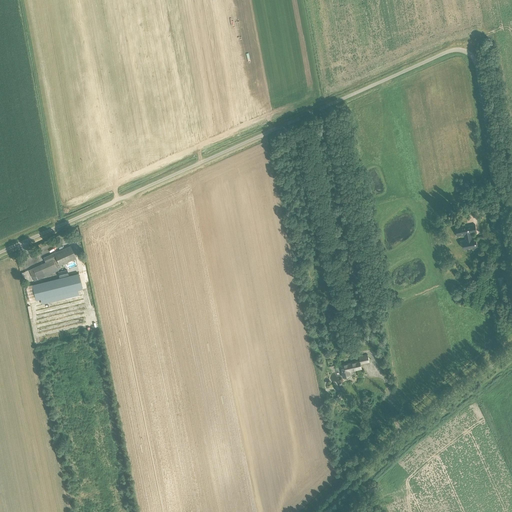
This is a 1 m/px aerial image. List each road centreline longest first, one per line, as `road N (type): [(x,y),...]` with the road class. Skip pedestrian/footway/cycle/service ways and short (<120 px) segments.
road 1 (unclassified): [(511,206),(497,184),(473,63),(467,53),(449,52),(0,252)]
road 2 (unclassified): [(317,511),(511,345)]
